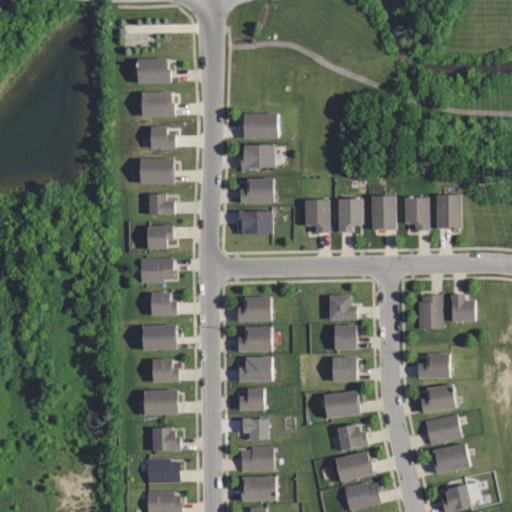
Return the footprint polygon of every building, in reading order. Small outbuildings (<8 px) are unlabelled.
[(139,57),(139,82),(172,81),(172,67),(169,67),(169,57),(139,57)] [(143,90),(144,115),(177,114),(177,100),(173,100),(173,90),(143,90)] [(279,137),(245,137),(245,113),(278,113),(279,137)] [(167,132),(175,132),(176,145),(150,146),(150,125),(167,124),(167,132)] [(256,168),(242,169),(242,154),(245,154),(244,145),(275,144),(275,166),(256,166),(256,168)] [(177,179),(143,180),(142,157),(177,156),(177,179)] [(275,200),(240,201),(240,188),(247,188),(247,178),(275,177),(275,200)] [(166,199),(174,199),(175,212),(150,212),(149,191),(166,191),(166,199)] [(464,227),(440,227),(439,194),(464,193),(464,227)] [(398,228),(375,228),(374,195),(397,195),(398,228)] [(431,197),(431,229),(418,229),(418,222),(408,222),(407,197),(431,197)] [(331,198),(331,231),(319,231),(319,224),(308,224),(307,199),(331,198)] [(357,231),(341,231),(341,199),(365,199),(365,224),(357,224),(357,231)] [(274,210),(274,233),(244,233),(244,223),(242,223),(242,211),(274,210)] [(175,237),(167,237),(167,246),(149,247),(148,224),(174,223),(175,237)] [(174,258),(173,278),(164,278),(164,281),(142,281),(143,258),(174,258)] [(169,300),(177,300),(177,313),(152,313),(152,292),(169,292),(169,300)] [(351,304),(357,304),(357,317),(331,317),(331,293),(351,293),(351,304)] [(441,293),(441,328),(416,328),(416,300),(419,300),(419,293),(441,293)] [(475,299),(474,321),(450,321),(450,294),(464,294),(464,299),(475,299)] [(245,296),(245,306),(239,306),(239,320),(272,320),(272,295),(245,296)] [(357,348),(334,348),(334,323),(357,323),(357,348)] [(144,324),(144,349),(178,349),(177,324),(144,324)] [(243,326),(243,336),(239,336),(240,350),(273,350),(272,325),(243,326)] [(451,376),(418,376),(418,362),(427,362),(427,352),(450,352),(451,376)] [(244,355),(244,366),(240,366),(240,380),(274,379),(273,355),(244,355)] [(333,356),(357,356),(357,380),(334,380),(333,356)] [(173,358),(173,367),(180,367),(180,379),(153,379),(153,358),(173,358)] [(457,406),(424,411),(421,397),(428,396),(427,389),(428,389),(427,386),(453,383),(457,406)] [(264,387),(264,408),(239,408),(239,394),(248,394),(248,386),(264,387)] [(145,388),(146,413),(179,413),(179,388),(145,388)] [(325,393),(358,389),(361,413),(328,417),(325,393)] [(426,420),(458,413),(464,437),(431,444),(426,420)] [(268,438),(247,438),(247,431),(240,431),(240,417),(268,417),(268,438)] [(357,424),(361,423),(363,430),(367,429),(370,442),(343,448),(338,427),(356,423),(357,424)] [(173,426),(173,429),(179,429),(179,436),(182,436),(182,449),(154,449),(154,426),(173,426)] [(433,450),(466,443),(471,467),(438,474),(433,450)] [(252,446),(252,449),(242,449),(242,471),(276,471),(275,446),(252,446)] [(336,457),(369,450),(374,474),(342,481),(336,457)] [(149,458),(149,482),(183,481),(183,461),(175,461),(175,457),(149,458)] [(243,476),(244,501),(277,501),(277,476),(243,476)] [(469,504),(443,511),(440,498),(442,497),(441,491),(447,489),(446,486),(463,481),(469,504)] [(366,482),(367,485),(377,483),(381,503),(350,509),(345,486),(366,482)] [(149,491),(149,511),(183,511),(183,494),(175,494),(175,491),(149,491)]
